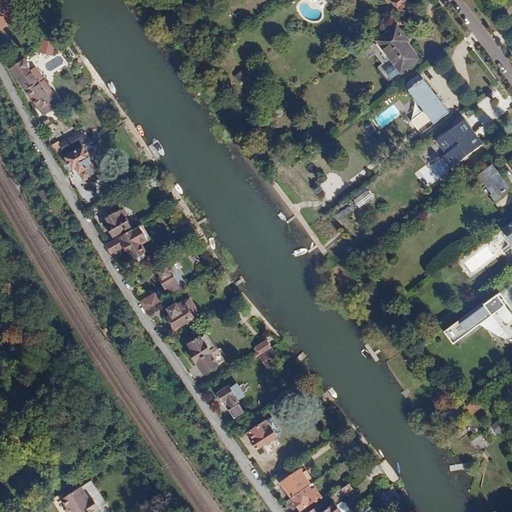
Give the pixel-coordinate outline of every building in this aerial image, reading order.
[(390,3),(393,0),(401,10),(410,3),(407,0),(384,0),(388,0),(390,3)] [(0,3),(0,27),(9,22),(3,12),(5,11),(0,4),(0,3)] [(392,66),(391,66),(385,70),(392,80),(400,73),(417,61),(405,45),(407,43),(396,28),(377,43),(393,65),(392,66)] [(24,59),(11,70),(41,107),(46,103),(51,109),(62,101),(40,72),(35,76),(27,67),(27,63),(24,59)] [(238,82),(249,75),(244,69),(234,76),(238,82)] [(450,113),(422,75),(406,87),(415,98),(418,95),(438,122),(450,113)] [(446,149),(452,145),(464,161),(485,144),(468,121),(447,138),(445,136),(440,140),(446,149)] [(290,132),(276,143),(283,151),(296,141),(290,132)] [(70,147),(72,151),(80,145),(77,141),(70,147)] [(70,153),(72,157),(68,159),(75,169),(78,167),(87,180),(91,178),(92,179),(94,180),(96,179),(98,178),(99,177),(100,175),(100,173),(99,171),(81,144),(80,145),(72,151),(70,153)] [(504,174),(499,168),(493,173),(495,175),(485,182),(497,198),(511,188),(502,175),(504,174)] [(497,198),(501,203),(511,195),(511,186),(511,188),(497,198)] [(369,190),(355,201),(361,208),(374,198),(369,190)] [(44,192),(39,195),(43,202),(48,198),(44,192)] [(112,237),(114,236),(116,240),(131,231),(128,227),(130,226),(115,203),(104,211),(108,218),(107,219),(111,225),(107,227),(112,237)] [(113,256),(125,248),(133,260),(135,258),(138,263),(146,257),(143,254),(146,251),(141,244),(150,239),(141,225),(131,231),(116,240),(107,245),(113,256)] [(160,273),(163,278),(161,279),(172,297),(177,294),(182,291),(172,275),(175,273),(171,266),(160,273)] [(147,301),(142,304),(148,312),(162,303),(156,295),(154,296),(152,292),(144,296),(147,301)] [(172,297),(164,302),(175,318),(171,320),(178,331),(194,320),(187,309),(186,310),(182,303),(184,301),(185,298),(183,295),(180,293),(177,294),(172,297)] [(511,308),(501,295),(449,334),(457,343),(494,315),(511,339),(511,308)] [(218,349),(208,334),(190,346),(194,353),(191,354),(204,375),(218,366),(210,354),(218,349)] [(229,387),(218,394),(229,410),(239,403),(229,387)] [(261,417),(250,424),(254,430),(266,423),(261,417)] [(254,430),(248,434),(257,448),(276,436),(267,422),(266,423),(254,430)] [(471,442),(479,453),(491,443),(482,432),(471,442)] [(292,497),(309,486),(298,471),(282,482),(292,497)] [(352,483),(335,495),(339,501),(356,489),(352,483)] [(82,485),(63,498),(72,511),(93,511),(101,507),(95,499),(92,500),(82,485)] [(309,486),(292,497),(301,509),(317,498),(309,486)]
